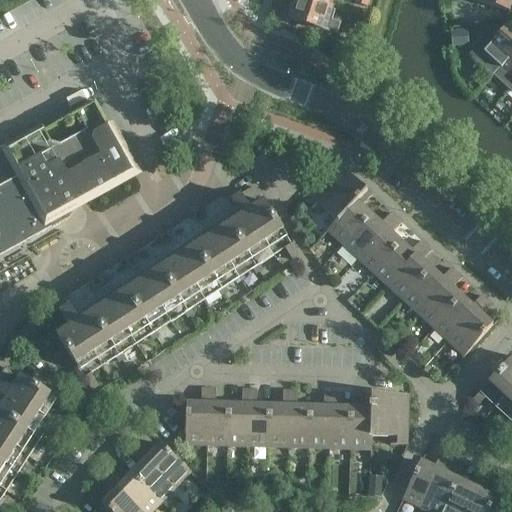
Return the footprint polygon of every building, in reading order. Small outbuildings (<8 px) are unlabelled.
[(327,9),(298,0),(293,0),(290,11),(292,11),(288,22),(335,37),(338,26),(327,23),(331,10),(327,9)] [(298,0),(327,9),(329,0),(298,0)] [(357,0),(356,5),(368,9),(371,0),(357,0)] [(511,0),(474,0),(473,4),(509,15),(511,5),(511,0)] [(492,80),(500,71),(511,58),(511,28),(510,27),(502,36),(493,28),(474,48),(473,50),(472,52),(472,53),(472,55),(472,56),(472,58),(472,59),(473,61),(474,63),(476,64),(492,80)] [(511,58),(500,71),(511,81),(511,58)] [(27,185),(52,229),(70,219),(65,211),(86,199),(133,173),(95,104),(6,153),(15,169),(17,171),(20,176),(25,187),(27,185)] [(322,211),(336,223),(365,191),(358,185),(353,179),(349,175),(344,171),(339,167),(306,202),(305,204),(317,216),(322,211)] [(0,252),(26,238),(28,242),(52,229),(27,185),(25,187),(20,176),(15,179),(0,187),(0,252)] [(248,215),(275,256),(284,250),(292,262),(298,258),(278,227),(264,204),(258,208),(253,200),(259,197),(253,188),(239,197),(250,214),(248,215)] [(326,234),(342,248),(371,216),(361,208),(372,197),(365,191),(336,223),(326,234)] [(199,214),(209,229),(237,211),(227,196),(199,214)] [(342,248),(357,262),(396,219),(391,214),(380,225),(371,216),(342,248)] [(230,227),(256,268),(259,266),(275,256),(248,215),(230,227)] [(291,222),(298,228),(304,222),(297,215),(291,222)] [(165,236),(175,251),(203,232),(194,217),(165,236)] [(357,262),(372,275),(401,244),(391,235),(401,224),(396,219),(357,262)] [(213,238),(240,279),(252,271),(256,269),(256,268),(230,227),(213,238)] [(194,250),(221,291),(225,288),(240,279),(213,238),(194,250)] [(160,239),(131,258),(141,273),(170,254),(160,239)] [(372,275),(387,289),(426,247),(421,242),(411,253),(401,244),(372,275)] [(387,289),(402,303),(431,272),(421,263),(431,252),(426,247),(387,289)] [(177,261),(204,302),(218,293),(221,291),(194,250),(177,261)] [(160,272),(187,313),(191,310),(204,302),(177,261),(160,272)] [(125,262),(97,280),(106,295),(135,277),(125,262)] [(402,303),(417,317),(456,274),(451,269),(441,280),(431,272),(402,303)] [(143,283),(169,324),(184,315),(187,313),(160,272),(143,283)] [(417,317),(432,331),(461,299),(451,290),(461,279),(456,274),(417,317)] [(125,294),(152,336),(156,333),(169,324),(143,283),(125,294)] [(91,284),(63,302),(73,317),(100,299),(91,284)] [(108,305),(135,347),(149,338),(152,336),(125,294),(108,305)] [(432,331),(447,344),(486,302),(481,297),(471,308),(461,299),(432,331)] [(447,344),(463,359),(492,327),(481,318),(491,307),(486,302),(447,344)] [(92,316),(118,357),(119,357),(122,355),(135,347),(108,305),(92,316)] [(75,367),(91,392),(97,387),(90,376),(103,368),(76,326),(71,329),(60,313),(46,323),(51,331),(57,328),(62,335),(56,338),(75,367)] [(76,326),(103,368),(116,359),(118,357),(92,316),(76,326)] [(511,358),(479,395),(470,404),(475,410),(484,400),(494,408),(509,422),(511,425),(511,358)] [(0,386),(11,394),(11,395),(52,422),(58,413),(69,420),(73,414),(43,394),(21,379),(21,380),(17,385),(9,380),(13,375),(5,369),(0,376),(0,386)] [(185,448),(206,448),(208,391),(201,391),(200,405),(187,405),(186,418),(186,424),(185,448)] [(206,448),(227,449),(228,406),(215,406),(215,391),(208,391),(206,448)] [(227,449),(247,449),(249,392),(242,392),(241,406),(228,406),(227,449)] [(247,449),(268,450),(269,407),(256,406),(256,392),(249,392),(247,449)] [(268,450),(288,450),(289,393),(282,393),(282,407),(269,407),(268,450)] [(288,450),(308,451),(309,408),(296,408),(296,393),(289,393),(288,450)] [(308,451),(329,452),(330,394),(323,394),(322,408),(309,408),(308,451)] [(329,452),(349,452),(350,409),(337,408),(338,394),(330,394),(329,452)] [(11,395),(0,410),(0,416),(39,442),(39,441),(42,438),(51,424),(52,422),(11,395)] [(350,409),(349,452),(370,453),(371,438),(380,439),(382,396),(364,395),(364,409),(350,409)] [(382,396),(380,439),(390,439),(390,446),(406,447),(407,398),(408,396),(382,396)] [(0,416),(0,440),(28,459),(37,445),(38,444),(39,442),(0,416)] [(0,440),(0,464),(17,476),(19,472),(20,471),(28,459),(0,440)] [(139,446),(134,451),(175,491),(190,475),(160,446),(150,456),(139,446)] [(139,466),(130,476),(161,505),(175,491),(134,451),(129,456),(139,466)] [(402,502),(421,511),(445,460),(439,457),(433,470),(420,464),(402,502)] [(421,511),(442,511),(458,482),(446,476),(452,463),(445,460),(421,511)] [(0,464),(0,488),(6,493),(15,479),(17,476),(0,464)] [(442,511),(465,511),(482,478),(476,474),(469,488),(458,482),(442,511)] [(110,475),(105,480),(138,511),(154,511),(161,505),(130,476),(121,485),(110,475)] [(369,477),(368,498),(381,499),(382,478),(369,477)] [(482,478),(465,511),(489,511),(493,505),(495,500),(483,494),(489,481),(482,478)] [(100,485),(111,496),(101,506),(107,511),(138,511),(105,480),(100,485)]
